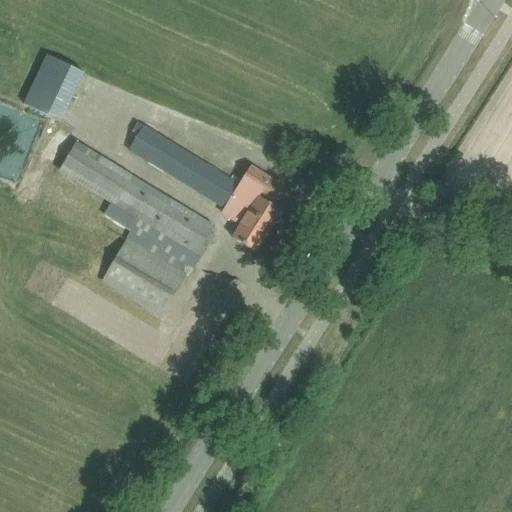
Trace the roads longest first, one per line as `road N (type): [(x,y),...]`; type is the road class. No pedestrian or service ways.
road 1 (tertiary): [(168,511),(491,0)]
road 2 (track): [(511,253),(398,202)]
